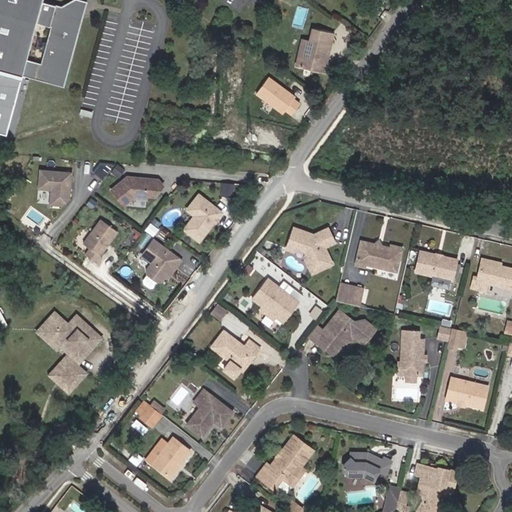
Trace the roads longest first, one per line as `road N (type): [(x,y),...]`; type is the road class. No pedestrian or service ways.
road 1 (residential): [(507,460),(280,406),(187,511)]
road 2 (residential): [(83,450),(284,177)]
road 3 (residential): [(284,177),(511,233)]
road 4 (residential): [(284,177),(418,0)]
road 5 (unclassified): [(139,0),(163,14),(133,136),(118,144),(95,131)]
road 6 (unclassified): [(95,131),(130,0)]
